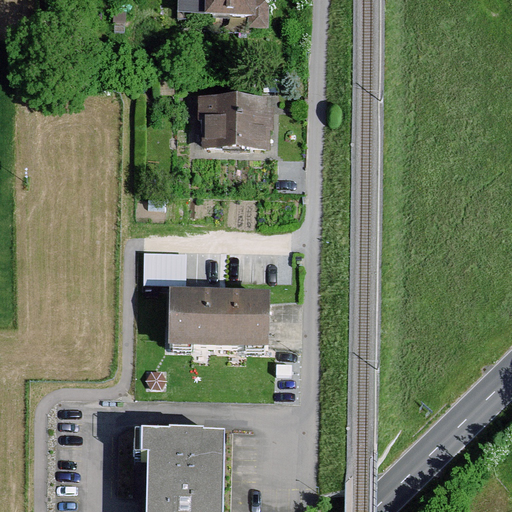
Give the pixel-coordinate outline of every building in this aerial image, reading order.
[(266,4),(257,4),(257,0),(177,0),(177,22),(246,23),(246,33),(266,33),(266,4)] [(273,106),(199,105),(199,156),(273,156),(273,106)] [(144,286),(187,287),(188,255),(145,253),(144,286)] [(274,303),(175,302),(175,357),(273,359),(274,303)] [(231,511),(234,447),(149,444),(149,468),(159,468),(156,511),(231,511)]
